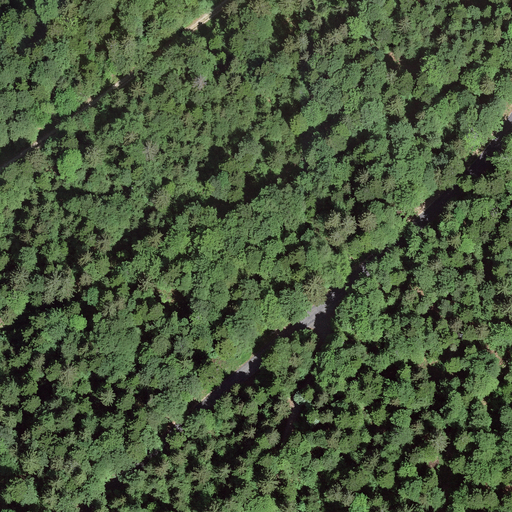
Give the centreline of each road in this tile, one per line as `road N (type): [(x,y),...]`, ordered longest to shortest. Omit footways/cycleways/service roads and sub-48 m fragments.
road 1 (tertiary): [(511,125),(436,206),(88,511)]
road 2 (track): [(0,180),(230,0)]
road 3 (track): [(272,511),(292,424),(322,352),(319,307)]
